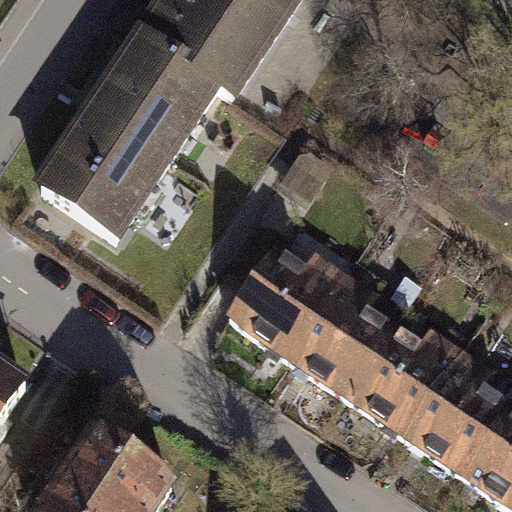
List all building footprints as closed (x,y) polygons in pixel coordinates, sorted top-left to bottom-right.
[(172,0),(143,44),(220,96),(234,107),(304,0),(172,0)] [(117,248),(220,96),(143,44),(89,124),(92,126),(43,199),(117,248)] [(232,329),(290,368),(339,296),(281,257),(232,329)] [(290,368),(347,407),(396,334),(339,296),(290,368)] [(347,407),(404,445),(453,372),(396,334),(347,407)] [(404,445),(461,483),(510,411),(453,372),(404,445)] [(0,450),(36,399),(0,374),(0,450)] [(461,483),(505,511),(511,511),(511,411),(510,411),(461,483)] [(59,511),(168,511),(178,498),(101,448),(59,511)]
